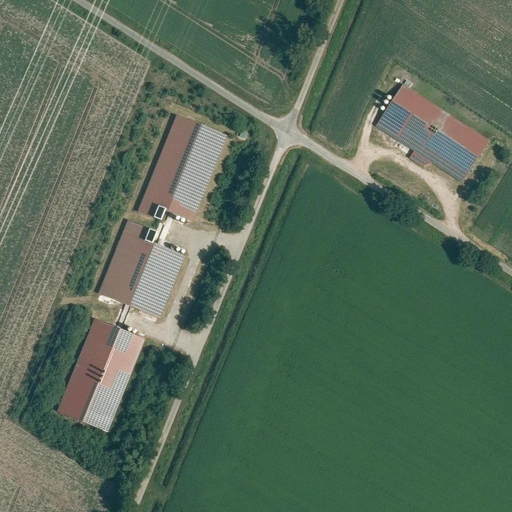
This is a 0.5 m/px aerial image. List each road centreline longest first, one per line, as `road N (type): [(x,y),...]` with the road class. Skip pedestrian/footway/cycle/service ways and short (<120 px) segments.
road 1 (track): [(137,511),(346,0)]
road 2 (track): [(511,270),(86,0)]
